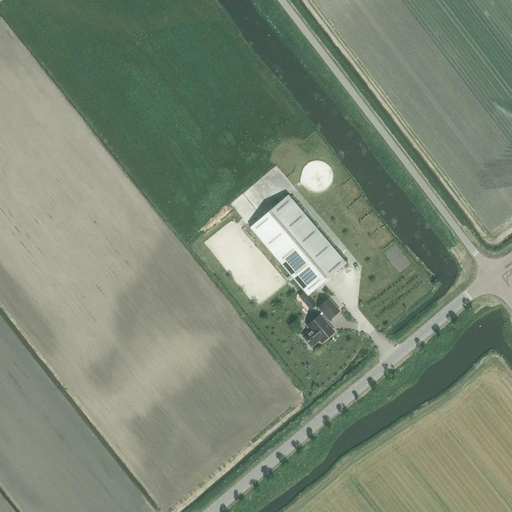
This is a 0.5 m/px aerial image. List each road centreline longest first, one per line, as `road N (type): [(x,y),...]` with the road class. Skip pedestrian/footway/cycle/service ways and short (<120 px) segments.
road 1 (tertiary): [(216,511),(492,275)]
road 2 (unclassified): [(492,275),(280,0)]
